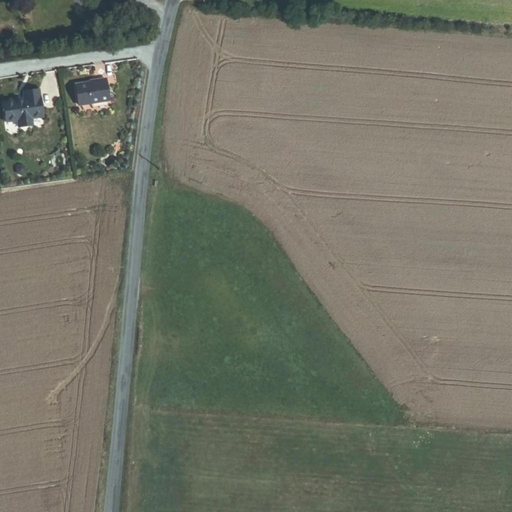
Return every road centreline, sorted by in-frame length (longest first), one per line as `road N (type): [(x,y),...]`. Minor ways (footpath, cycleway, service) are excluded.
road 1 (tertiary): [(157,57),(111,511)]
road 2 (residential): [(157,57),(136,50),(0,69)]
